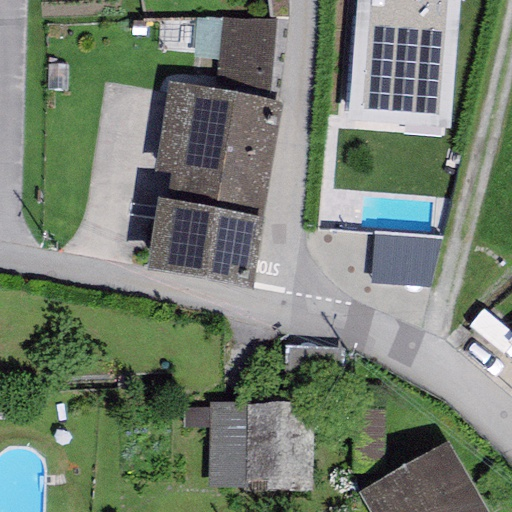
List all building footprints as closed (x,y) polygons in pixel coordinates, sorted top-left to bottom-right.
[(459,0),(355,0),(345,123),(449,131),(459,0)] [(261,218),(281,104),(169,84),(153,173),(169,176),(164,201),(261,218)] [(251,289),(261,218),(164,201),(157,199),(144,270),(251,289)] [(385,230),(379,276),(440,284),(446,237),(385,230)] [(313,404),(208,403),(207,488),(311,490),(313,404)] [(485,511),(447,442),(358,492),(368,511),(485,511)]
